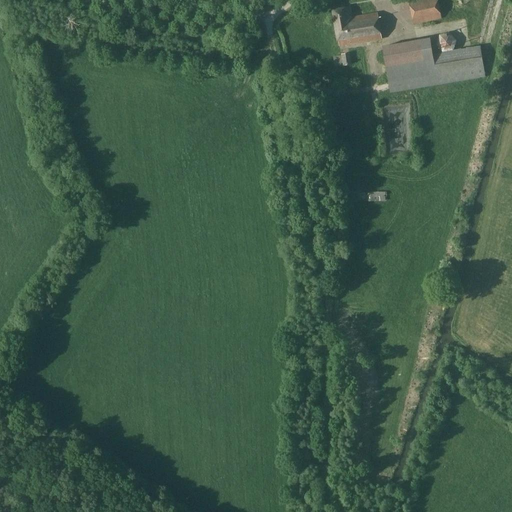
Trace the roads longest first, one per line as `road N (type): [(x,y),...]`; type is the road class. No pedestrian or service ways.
road 1 (track): [(274,14),(329,311),(329,511)]
road 2 (unclassified): [(91,0),(220,26),(274,14),(291,0)]
